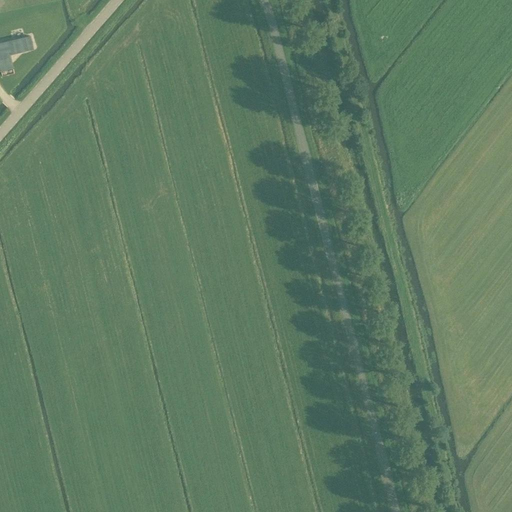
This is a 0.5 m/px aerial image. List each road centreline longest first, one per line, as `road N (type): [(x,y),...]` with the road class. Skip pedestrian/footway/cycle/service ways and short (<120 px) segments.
road 1 (unclassified): [(393,511),(262,0)]
road 2 (unclassified): [(0,135),(118,0)]
